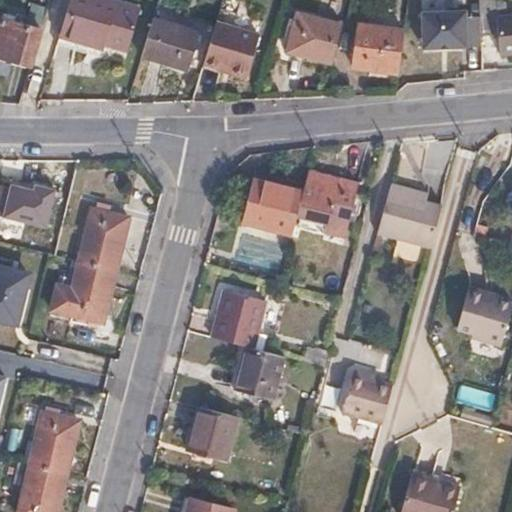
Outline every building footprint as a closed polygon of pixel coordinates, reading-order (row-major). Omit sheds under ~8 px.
[(38,23),(44,0),(29,0),(24,19),(38,23)] [(113,46),(125,6),(104,0),(69,0),(60,36),(102,49),(104,43),(113,46)] [(498,1),(497,0),(481,0),(483,34),(500,32),(501,53),(511,52),(511,17),(507,18),(498,19),(498,1)] [(506,3),(498,1),(498,19),(507,18),(506,3)] [(136,10),(125,6),(113,46),(120,48),(121,42),(127,44),(136,10)] [(465,10),(421,11),(422,47),(481,46),(480,16),(465,16),(465,10)] [(332,64),(342,25),(296,14),(287,52),(332,64)] [(39,30),(0,18),(0,57),(29,66),(39,30)] [(198,32),(153,18),(141,57),(185,71),(198,32)] [(263,34),(217,21),(204,63),(252,76),(263,34)] [(398,74),(404,31),(358,25),(352,67),(398,74)] [(60,36),(56,47),(99,60),(102,49),(60,36)] [(358,185),(309,172),(304,190),(294,226),(324,234),(324,229),(344,235),(358,185)] [(294,226),(304,190),(254,178),(244,221),(292,234),(294,226)] [(28,189),(6,184),(0,206),(0,216),(45,227),(54,189),(30,183),(28,189)] [(429,251),(441,207),(420,202),(422,193),(392,186),(378,237),(429,251)] [(511,196),(508,196),(502,216),(511,219),(511,196)] [(79,261),(116,270),(129,217),(92,208),(79,261)] [(104,322),(116,270),(79,261),(73,287),(67,313),(104,322)] [(0,322),(20,327),(33,271),(0,263),(0,322)] [(67,313),(73,287),(58,283),(52,309),(67,313)] [(510,299),(489,293),(490,290),(470,284),(458,326),(473,330),(472,335),(500,342),(510,299)] [(227,289),(214,338),(232,343),(256,349),(269,301),(227,289)] [(259,396),(270,353),(256,349),(232,343),(221,386),(242,392),(241,396),(250,399),(251,395),(259,396)] [(381,424),(392,385),(366,377),(367,372),(354,368),(341,413),(381,424)] [(333,410),(342,381),(328,376),(319,406),(333,410)] [(486,409),(490,393),(459,385),(455,400),(486,409)] [(237,416),(199,406),(189,448),(226,458),(237,416)] [(30,464),(67,474),(80,421),(43,411),(30,464)] [(57,511),(67,474),(30,464),(18,511),(57,511)] [(452,511),(460,484),(414,471),(401,511),(452,511)] [(188,511),(232,511),(233,510),(192,499),(188,511)]
